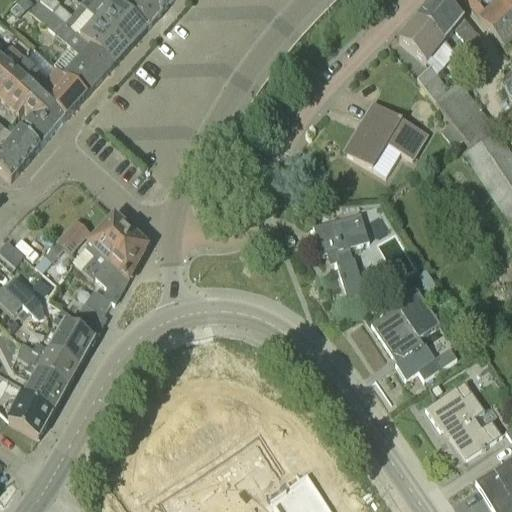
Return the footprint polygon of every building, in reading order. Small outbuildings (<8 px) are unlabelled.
[(18,22),(33,8),(25,0),(24,0),(10,14),(18,22)] [(64,27),(65,27),(71,20),(49,0),(35,0),(40,4),(39,5),(64,27)] [(149,32),(117,6),(109,0),(93,0),(105,11),(95,21),(130,53),(148,34),(149,32)] [(160,19),(166,12),(150,0),(122,0),(117,6),(149,32),(159,19),(160,19)] [(171,5),(175,0),(150,0),(166,12),(171,5)] [(511,0),(456,0),(459,3),(504,54),(511,47),(511,0)] [(416,25),(444,48),(454,35),(470,52),(479,42),(463,23),(436,1),(416,25)] [(86,101),(113,72),(78,40),(79,40),(65,27),(64,27),(39,5),(30,15),(66,48),(65,50),(78,62),(63,79),(62,80),(86,101)] [(113,72),(130,53),(95,21),(79,40),(78,40),(113,72)] [(398,46),(426,69),(444,48),(416,25),(398,46)] [(62,80),(63,79),(56,73),(47,83),(11,50),(0,61),(0,65),(38,100),(65,124),(86,101),(62,80)] [(24,115),(38,100),(0,65),(0,104),(17,121),(23,115),(24,115)] [(429,100),(435,107),(450,95),(437,80),(430,73),(417,84),(429,100)] [(511,75),(498,85),(511,106),(511,75)] [(450,127),(464,145),(470,153),(463,158),(511,232),(511,157),(497,135),(459,87),(450,95),(435,107),(436,108),(435,108),(450,127)] [(40,153),(52,139),(65,124),(38,100),(24,115),(32,123),(20,136),(40,153)] [(427,141),(390,119),(373,108),(365,122),(368,124),(346,160),(371,175),(372,174),(387,150),(413,165),(427,141)] [(452,154),(464,145),(450,127),(439,137),(452,154)] [(4,130),(0,134),(0,176),(11,186),(40,153),(20,136),(15,141),(4,130)] [(369,247),(360,220),(313,234),(322,263),(333,259),(336,270),(334,270),(335,272),(337,272),(349,308),(346,309),(347,311),(378,301),(371,280),(361,284),(354,264),(352,265),(348,254),(369,247)] [(97,281),(134,240),(114,222),(85,254),(94,262),(86,271),(81,275),(92,285),(94,283),(97,281)] [(77,226),(76,227),(45,260),(52,266),(64,253),(71,259),(90,238),(77,226)] [(134,240),(97,281),(94,283),(106,294),(103,300),(93,295),(75,323),(98,339),(106,325),(102,322),(106,315),(111,307),(114,309),(146,252),(134,240)] [(0,255),(0,258),(15,273),(24,263),(7,247),(0,255)] [(425,277),(417,282),(438,312),(446,307),(425,277)] [(15,282),(5,292),(39,325),(45,323),(41,308),(15,282)] [(393,308),(397,313),(371,331),(392,362),(396,360),(401,367),(395,371),(405,386),(417,377),(423,386),(440,375),(456,364),(450,354),(434,365),(419,343),(439,329),(415,293),(393,308)] [(98,339),(75,323),(70,330),(57,322),(52,330),(60,335),(57,338),(50,334),(43,347),(51,351),(50,352),(81,369),(94,346),(98,339)] [(81,369),(50,352),(49,355),(38,349),(34,355),(22,348),(17,362),(37,375),(37,376),(67,394),(81,369)] [(492,372),(487,366),(481,371),(485,376),(492,372)] [(55,416),(67,394),(37,376),(24,399),(55,416)] [(483,416),(464,388),(425,415),(440,437),(445,433),(467,465),(501,442),(491,427),(481,433),(473,422),(483,416)] [(55,416),(24,399),(21,403),(19,402),(7,426),(9,427),(8,427),(38,445),(55,416)] [(511,511),(511,468),(510,467),(476,490),(490,511),(511,511)]
